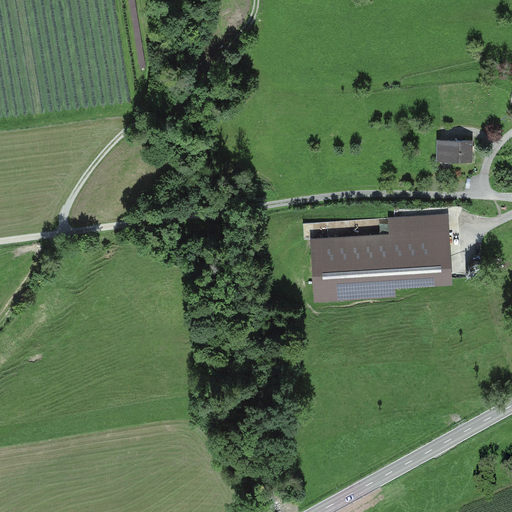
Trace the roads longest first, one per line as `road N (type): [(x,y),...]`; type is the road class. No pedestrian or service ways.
road 1 (track): [(0,242),(307,200),(511,198)]
road 2 (track): [(64,233),(70,202),(95,162),(121,135),(181,100),(251,23),(257,0)]
road 3 (secondary): [(320,511),(511,408)]
road 4 (track): [(121,135),(152,88),(141,0)]
